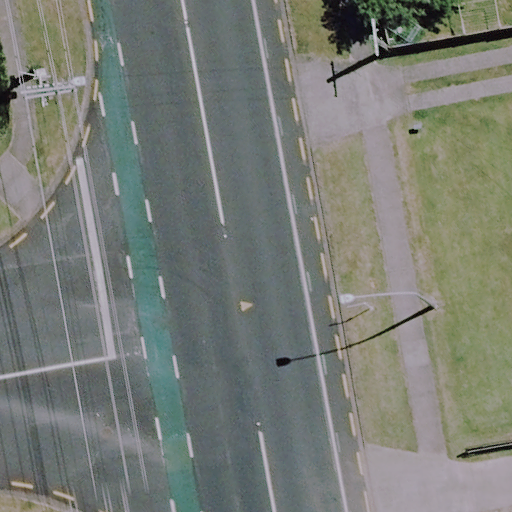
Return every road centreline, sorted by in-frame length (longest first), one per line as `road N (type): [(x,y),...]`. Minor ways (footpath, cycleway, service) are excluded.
road 1 (tertiary): [(184,0),(243,334)]
road 2 (residential): [(243,334),(0,376)]
road 3 (tertiary): [(243,334),(275,511)]
